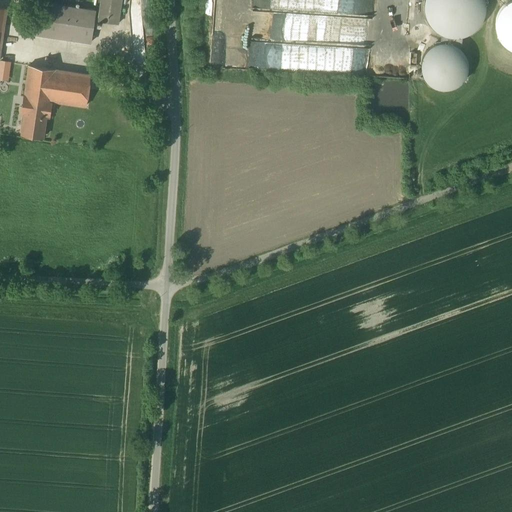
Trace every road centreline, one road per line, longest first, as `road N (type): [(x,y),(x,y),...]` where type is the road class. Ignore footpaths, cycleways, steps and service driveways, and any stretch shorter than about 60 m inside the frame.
road 1 (unclassified): [(165,285),(217,276),(511,167)]
road 2 (unclassified): [(165,285),(174,107),(168,0)]
road 3 (unclassified): [(152,511),(165,285)]
road 4 (unclassified): [(0,277),(165,285)]
